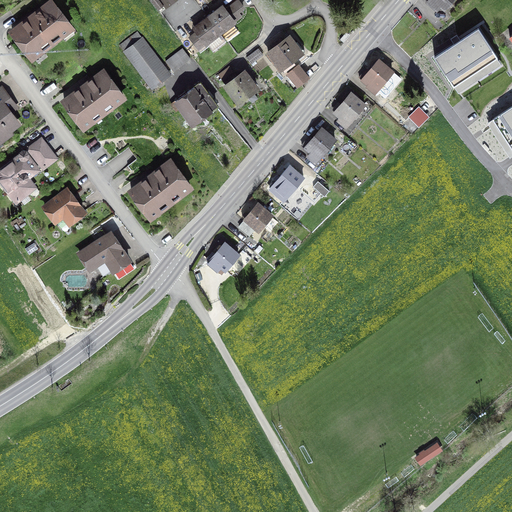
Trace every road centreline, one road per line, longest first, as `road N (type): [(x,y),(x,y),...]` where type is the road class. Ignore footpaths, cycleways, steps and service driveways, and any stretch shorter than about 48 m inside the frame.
road 1 (residential): [(313,511),(220,343),(169,270)]
road 2 (residential): [(0,53),(169,270)]
road 3 (primary): [(342,65),(169,270)]
road 4 (primary): [(169,270),(87,346),(0,403)]
road 5 (residential): [(374,27),(511,188)]
road 6 (track): [(26,434),(121,378),(169,311)]
road 7 (residential): [(256,0),(282,22),(315,7),(327,12),(330,53),(342,65)]
